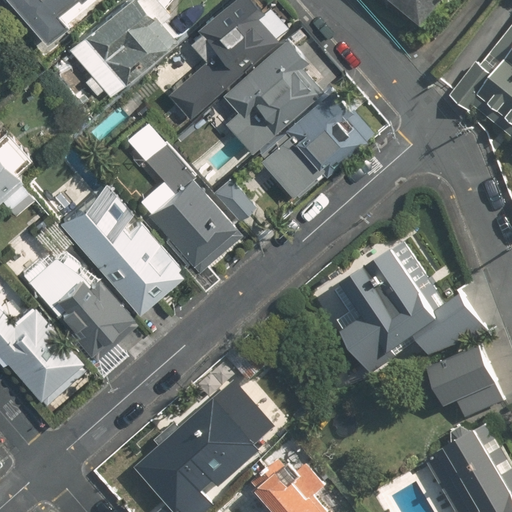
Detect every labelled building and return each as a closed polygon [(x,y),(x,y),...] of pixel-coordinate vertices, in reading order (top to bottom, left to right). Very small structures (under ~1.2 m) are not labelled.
[(12,0),(45,36),(67,17),(61,10),(71,0),(12,0)] [(167,6),(162,0),(118,0),(68,43),(91,69),(85,75),(98,90),(104,85),(111,92),(180,33),(161,11),(167,6)] [(273,20),(283,12),(272,0),(210,0),(192,17),(198,23),(186,34),(201,50),(166,82),(188,108),(216,83),(279,27),(273,20)] [(453,0),(392,0),(426,31),(453,0)] [(279,27),(216,83),(233,102),(217,116),(245,147),(324,76),(279,27)] [(511,113),(511,41),(495,60),(483,50),(451,85),(477,108),(490,94),(511,113)] [(245,147),(290,198),(333,160),(323,149),(359,116),(324,76),(245,147)] [(237,218),(254,202),(226,170),(208,186),(159,130),(133,152),(168,192),(147,209),(200,269),(246,229),(237,218)] [(0,194),(1,194),(16,211),(38,193),(0,148),(0,194)] [(186,267),(106,175),(95,185),(81,170),(48,198),(142,306),(186,267)] [(11,251),(54,298),(95,341),(84,351),(99,370),(126,347),(113,332),(136,311),(92,263),(85,269),(64,246),(74,237),(53,213),(11,251)] [(441,216),(424,228),(451,267),(469,255),(441,216)] [(409,235),(344,278),(366,311),(348,320),(373,366),(428,330),(438,345),(493,325),(467,287),(450,296),(409,235)] [(4,298),(0,293),(0,348),(44,395),(85,356),(34,301),(20,314),(4,298)] [(511,388),(493,340),(436,363),(452,402),(462,398),(469,416),(511,398),(511,388)] [(153,511),(199,511),(274,443),(266,434),(283,419),(239,371),(142,461),(173,494),(153,511)] [(511,511),(511,444),(495,416),(432,452),(467,511),(511,511)] [(317,496),(328,486),(303,456),(292,466),(283,456),(250,485),(271,509),(267,511),(329,511),(330,511),(317,496)]
